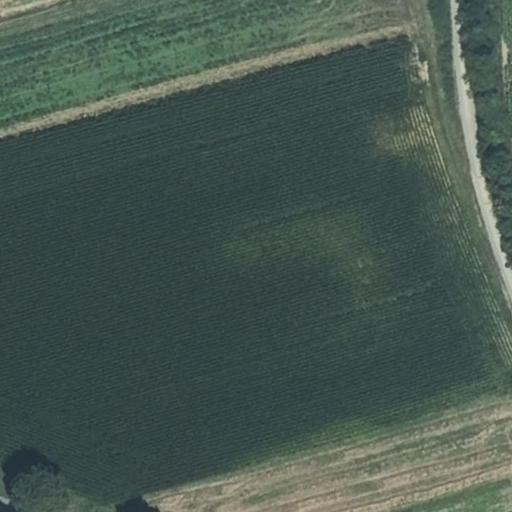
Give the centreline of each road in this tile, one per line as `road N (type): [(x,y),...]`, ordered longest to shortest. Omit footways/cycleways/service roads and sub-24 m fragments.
road 1 (track): [(511,272),(480,191),(462,0)]
road 2 (track): [(118,0),(0,32)]
